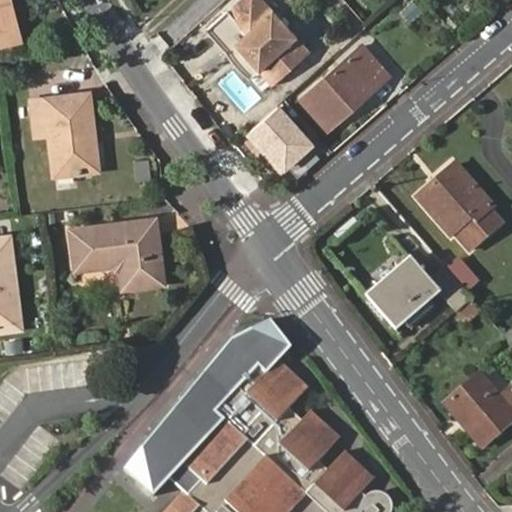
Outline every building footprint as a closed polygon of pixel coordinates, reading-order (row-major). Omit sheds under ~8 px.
[(10,0),(0,0),(0,46),(0,45),(0,36),(19,31),(10,0)] [(29,39),(18,0),(10,0),(19,31),(0,36),(0,45),(0,46),(29,39)] [(238,44),(262,72),(273,85),(310,52),(265,0),(240,0),(206,31),(226,54),(238,44)] [(415,0),(414,0),(399,10),(408,24),(424,14),(415,0)] [(250,82),(262,72),(238,44),(226,54),(250,82)] [(300,102),(326,131),(389,75),(363,46),(300,102)] [(55,186),(92,182),(88,145),(96,144),(92,107),(30,114),(32,145),(50,143),(55,186)] [(280,107),(250,134),(281,173),(311,146),(280,107)] [(88,145),(92,182),(101,181),(96,144),(88,145)] [(455,163),(416,199),(450,238),(455,234),(467,248),(499,220),(488,208),(491,205),(455,163)] [(157,223),(75,233),(80,274),(122,270),(123,284),(165,279),(157,223)] [(0,332),(25,330),(13,241),(0,242),(0,332)] [(440,293),(456,312),(469,300),(471,299),(443,266),(429,278),(411,256),(366,295),(395,329),(435,296),(440,293)] [(469,300),(456,312),(466,325),(471,320),(473,323),(482,316),(469,300)] [(230,336),(119,467),(156,498),(168,484),(177,492),(160,511),(276,511),(300,488),(305,493),(325,511),(391,511),(392,511),(393,500),(391,496),(389,493),(384,491),(380,490),(374,491),(368,494),(364,499),(359,494),(374,478),(343,449),(328,466),(321,460),(344,436),(313,407),(300,422),(287,410),(307,389),(277,361),(293,344),(268,321),(230,336)] [(511,421),(511,389),(500,398),(480,374),(444,404),(480,448),(511,421)] [(287,511),(305,493),(300,488),(276,511),(287,511)]
